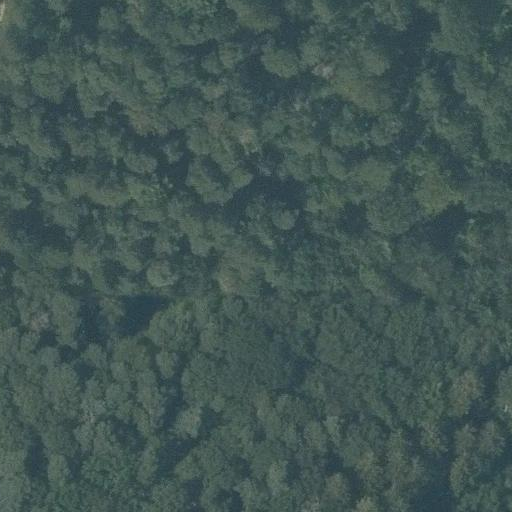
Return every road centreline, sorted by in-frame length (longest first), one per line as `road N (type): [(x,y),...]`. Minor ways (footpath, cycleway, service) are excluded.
road 1 (track): [(103,511),(456,0)]
road 2 (track): [(511,389),(365,477),(270,511)]
